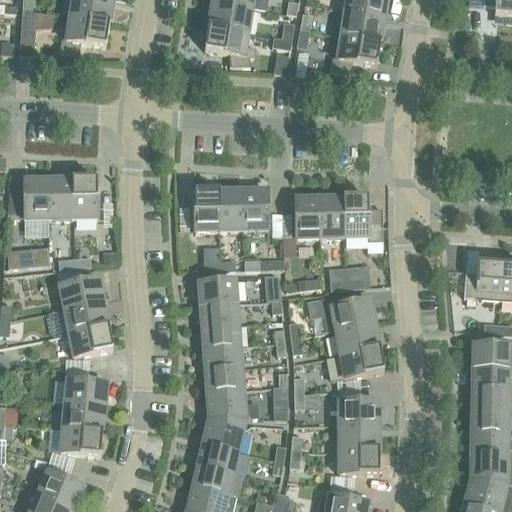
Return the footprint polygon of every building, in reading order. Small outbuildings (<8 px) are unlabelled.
[(33,0),(23,0),(23,16),(33,17),(34,0),(33,0)] [(90,0),(73,0),(70,21),(110,28),(114,4),(90,0)] [(213,0),(213,7),(252,14),(254,0),(213,0)] [(254,0),(252,14),(266,16),(269,0),(254,0)] [(347,0),(345,17),(385,23),(388,0),(347,0)] [(511,0),(484,0),(484,11),(495,12),(494,21),(511,22),(511,0)] [(286,20),(296,22),(299,8),(289,6),(286,20)] [(213,7),(209,31),(248,38),(252,14),(213,7)] [(4,10),(4,18),(16,19),(16,11),(4,10)] [(33,17),(23,16),(22,33),(32,34),(33,17)] [(345,17),(341,41),(381,47),(385,23),(345,17)] [(303,19),(300,34),(310,36),(313,20),(303,19)] [(110,28),(70,21),(66,44),(62,44),(60,58),(80,61),(82,48),(106,52),(110,28)] [(284,29),(282,44),(292,46),(294,30),(284,29)] [(209,31),(205,55),(230,60),(230,73),(241,72),(250,72),(250,63),(254,64),(256,54),(246,52),(248,38),(241,37),(209,31)] [(36,34),(32,34),(22,33),(20,61),(35,62),(36,34)] [(310,36),(300,34),(297,52),(307,54),(310,36)] [(381,47),(341,41),(337,63),(333,63),(331,77),(351,80),(353,67),(377,71),(381,47)] [(292,46),(282,44),(274,43),(272,53),(290,56),(292,46)] [(1,47),(0,61),(9,62),(13,62),(14,48),(1,47)] [(73,184),(48,185),(49,225),(73,224),(73,184)] [(97,184),(73,184),(73,224),(98,224),(97,184)] [(49,225),(48,185),(24,185),(25,225),(49,225)] [(267,195),(243,196),(244,236),(268,235),(267,195)] [(220,236),(219,196),(195,197),(195,237),(220,236)] [(243,196),(219,196),(220,236),(244,236),(243,196)] [(344,203),(345,243),(368,242),(368,247),(383,247),(382,227),(369,227),(368,202),(344,203)] [(296,244),(321,243),(320,203),(296,204),(296,244)] [(321,243),(345,243),(344,203),(320,203),(321,243)] [(48,253),(26,255),(28,273),(50,271),(48,253)] [(119,256),(104,257),(104,270),(120,269),(119,263),(119,257),(119,256)] [(90,262),(74,264),(75,274),(92,272),(90,262)] [(75,274),(74,264),(58,265),(59,275),(75,274)] [(245,266),(245,276),(260,276),(260,265),(245,266)] [(220,276),(220,266),(203,266),(204,276),(220,276)] [(236,266),(220,266),(220,276),(236,276),(236,266)] [(464,303),(500,305),(501,270),(478,269),(477,278),(466,277),(464,303)] [(500,305),(511,306),(511,270),(501,270),(500,305)] [(59,291),(64,315),(104,307),(99,283),(59,291)] [(305,285),(305,295),(321,293),(320,283),(305,285)] [(364,283),(346,285),(347,295),(365,293),(364,283)] [(347,295),(346,285),(330,286),(331,297),(347,295)] [(199,288),(200,308),(237,306),(235,286),(199,288)] [(270,291),(272,306),(281,305),(280,290),(270,291)] [(324,338),(335,336),(375,328),(370,305),(344,310),(343,300),(318,305),(324,338)] [(281,305),(272,306),(273,319),(282,318),(281,305)] [(200,308),(196,309),(197,323),(201,323),(202,331),(238,328),(237,306),(200,308)] [(64,315),(69,339),(108,331),(104,307),(64,315)] [(1,310),(0,321),(0,325),(10,326),(11,310),(1,310)] [(0,325),(0,340),(9,341),(10,326),(0,325)] [(289,329),(291,344),(301,343),(299,327),(289,329)] [(202,331),(204,353),(240,350),(238,328),(202,331)] [(335,336),(340,360),(380,352),(375,328),(335,336)] [(484,339),(498,340),(498,330),(484,329),(484,339)] [(511,330),(498,330),(498,340),(511,341),(511,337),(511,330)] [(108,331),(69,339),(73,362),(113,355),(108,331)] [(275,335),(276,349),(285,348),(284,334),(275,335)] [(301,343),(291,344),(293,360),(303,359),(301,343)] [(285,348),(276,349),(277,361),(286,360),(285,348)] [(473,372),(509,373),(511,372),(511,348),(510,348),(510,351),(473,350),(473,372)] [(204,353),(205,375),(242,373),(240,350),(204,353)] [(380,352),(340,360),(345,384),(384,376),(380,352)] [(0,358),(0,374),(7,375),(8,359),(0,358)] [(473,372),(472,394),(509,395),(509,373),(473,372)] [(205,375),(207,398),(244,395),(242,373),(205,375)] [(279,378),(279,392),(288,391),(288,378),(279,378)] [(294,383),(294,399),(305,399),(304,383),(294,383)] [(67,385),(65,409),(105,413),(107,389),(67,385)] [(288,391),(279,392),(280,406),(289,406),(288,391)] [(472,394),(472,416),(509,416),(509,395),(472,394)] [(207,398),(209,423),(246,426),(245,419),(251,425),(258,424),(256,409),(245,410),(244,395),(207,398)] [(305,399),(294,399),(295,414),(305,414),(305,399)] [(338,407),(339,431),(379,430),(379,406),(338,407)] [(273,409),(274,426),(287,427),(288,408),(273,409)] [(65,409),(63,433),(103,437),(105,413),(65,409)] [(5,412),(4,427),(16,428),(16,413),(5,412)] [(472,416),(472,438),(508,438),(509,416),(472,416)] [(209,423),(203,448),(239,456),(246,426),(209,423)] [(0,427),(0,443),(3,444),(12,444),(13,428),(4,428),(0,427)] [(339,431),(339,455),(379,455),(379,430),(339,431)] [(103,437),(63,433),(60,457),(100,461),(103,437)] [(472,438),(471,460),(508,460),(508,438),(472,438)] [(292,441),(291,457),(301,457),(302,442),(292,441)] [(203,448),(198,470),(234,478),(239,456),(203,448)] [(277,451),(275,466),(284,467),(286,452),(277,451)] [(379,455),(339,455),(339,479),(379,479),(379,455)] [(301,457),(291,457),(290,473),(300,474),(301,457)] [(471,481),(470,485),(506,489),(507,484),(510,487),(511,486),(511,460),(508,460),(471,460),(471,481)] [(284,467),(275,466),(273,479),(282,480),(284,467)] [(198,470),(193,491),(236,502),(242,480),(234,478),(198,470)] [(47,477),(38,499),(66,511),(68,511),(76,511),(84,492),(47,477)] [(470,487),(465,509),(477,511),(501,511),(506,496),(506,489),(470,485),(470,487)] [(188,511),(187,511),(233,511),(236,502),(193,491),(188,511)] [(276,496),(272,511),(273,511),(281,511),(284,500),(285,499),(276,496)] [(38,499),(32,511),(68,511),(66,511),(38,499)] [(281,511),(291,511),(294,503),(284,500),(281,511)] [(329,501),(326,511),(367,511),(368,508),(329,501)]
